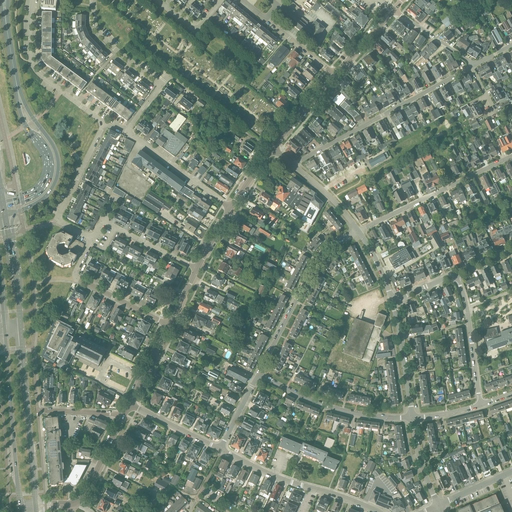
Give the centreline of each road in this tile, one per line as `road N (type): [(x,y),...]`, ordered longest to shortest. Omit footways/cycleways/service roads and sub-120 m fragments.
road 1 (residential): [(292,165),(469,67)]
road 2 (secondary): [(4,216),(43,199),(57,168),(11,62)]
road 3 (residential): [(257,374),(317,258),(358,231)]
road 4 (secondary): [(11,62),(20,115),(43,149),(47,172),(38,190),(1,203)]
road 5 (secondary): [(5,336),(19,507)]
road 6 (secondary): [(35,505),(21,335)]
road 7 (residential): [(511,158),(358,231)]
road 8 (residential): [(257,374),(347,412),(411,418)]
road 9 (residential): [(104,123),(31,65),(33,0)]
road 10 (residential): [(168,325),(77,279),(92,238)]
road 11 (residential): [(92,238),(58,213),(104,123)]
road 12 (residential): [(455,274),(479,405)]
road 13 (residential): [(230,208),(126,131)]
